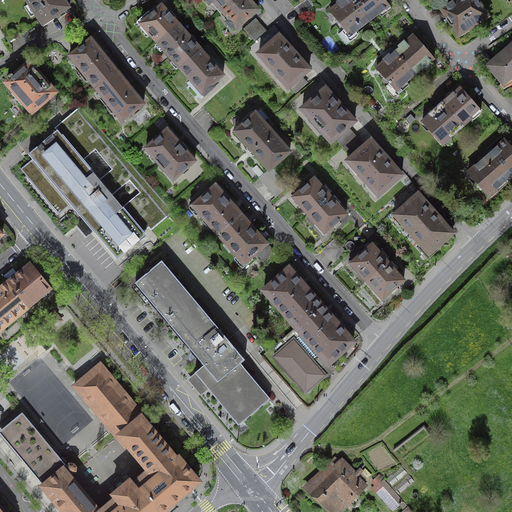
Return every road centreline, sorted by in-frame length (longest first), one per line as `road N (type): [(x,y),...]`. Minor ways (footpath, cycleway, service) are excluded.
road 1 (residential): [(382,344),(102,16)]
road 2 (primary): [(244,483),(36,234)]
road 3 (residential): [(476,245),(265,0)]
road 4 (track): [(511,335),(361,450),(299,440)]
road 5 (residential): [(288,450),(382,344)]
road 6 (residential): [(382,344),(476,245)]
